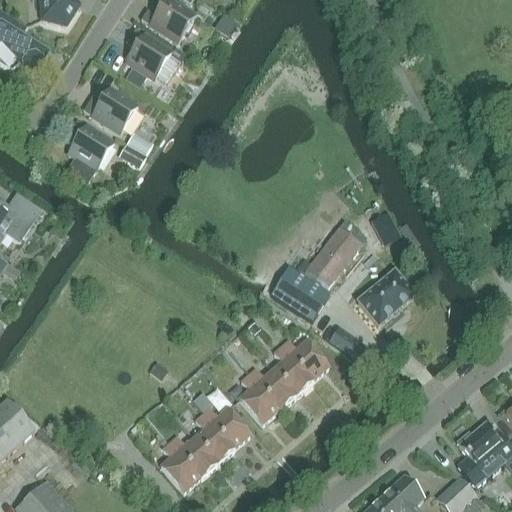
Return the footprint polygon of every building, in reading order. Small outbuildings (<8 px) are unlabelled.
[(38,0),(40,1),(42,25),(65,31),(78,10),(69,0),(38,0)] [(195,20),(185,14),(189,6),(181,1),(176,8),(167,2),(155,20),(147,15),(140,25),(149,30),(148,31),(177,49),(195,20)] [(27,33),(0,15),(0,68),(2,70),(11,75),(17,69),(23,73),(24,77),(30,81),(38,79),(42,73),(47,60),(20,43),(27,33)] [(136,50),(125,68),(132,72),(129,76),(144,85),(146,81),(154,86),(156,81),(167,88),(180,68),(170,61),(172,57),(143,39),(143,40),(134,34),(128,44),(136,50)] [(119,140),(138,111),(109,93),(97,111),(89,106),(82,116),(91,121),(90,122),(119,140)] [(74,163),(65,176),(86,189),(94,176),(96,177),(114,148),(85,130),(85,131),(76,126),(70,135),(78,141),(67,159),(74,163)] [(133,139),(126,150),(135,156),(146,163),(153,151),(142,144),(133,139)] [(138,174),(146,163),(135,156),(127,167),(138,174)] [(0,247),(6,240),(19,249),(41,216),(16,198),(8,210),(3,207),(1,205),(0,205),(0,247)] [(387,218),(375,224),(388,249),(400,242),(387,218)] [(338,232),(304,277),(326,293),(360,248),(338,232)] [(288,274),(271,301),(311,326),(329,299),(292,276),(288,274)] [(395,274),(355,306),(378,334),(417,301),(395,274)] [(248,332),(253,339),(261,333),(255,326),(248,332)] [(339,332),(330,346),(349,359),(358,347),(358,345),(339,332)] [(312,388),(328,374),(305,347),(295,355),(287,346),(280,352),(312,388)] [(312,389),(312,388),(280,352),(273,358),(281,368),(272,376),(296,403),(312,389)] [(155,368),(150,377),(161,385),(167,376),(155,368)] [(296,403),(272,376),(262,384),(254,374),(247,380),(278,417),(279,418),(296,403)] [(262,431),(278,417),(247,380),(240,387),(248,396),(238,404),(262,431)] [(202,398),(193,406),(203,418),(209,414),(212,411),(202,398)] [(0,465),(35,435),(33,433),(8,404),(0,410),(0,465)] [(249,441),(226,415),(217,423),(209,414),(203,418),(201,420),(213,433),(233,455),(249,441)] [(233,455),(213,433),(201,420),(194,426),(202,435),(193,443),(217,471),(234,456),(233,455)] [(468,437),(457,447),(459,450),(459,451),(468,462),(457,471),(475,493),(503,470),(511,480),(511,451),(499,436),(495,439),(485,428),(471,441),(468,437)] [(217,471),(193,443),(184,451),(176,442),(169,448),(201,485),(217,471)] [(200,485),(201,485),(169,448),(162,454),(170,463),(160,472),(183,499),(199,485),(200,485)] [(20,476),(38,458),(31,451),(13,468),(20,476)] [(416,511),(423,504),(402,482),(379,504),(386,511),(416,511)] [(459,483),(437,503),(445,511),(466,511),(477,503),(459,483)] [(66,511),(45,487),(16,511),(66,511)]
